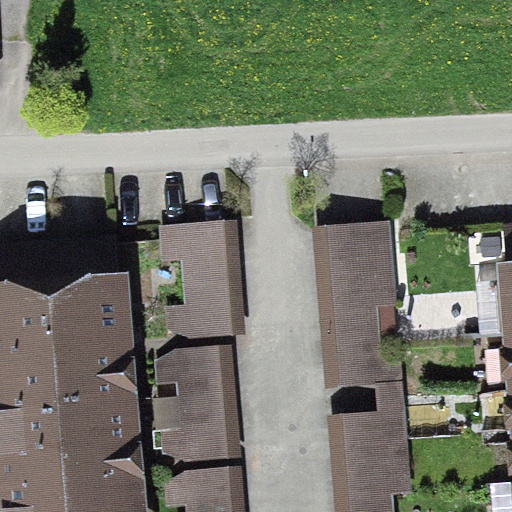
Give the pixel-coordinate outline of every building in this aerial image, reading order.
[(225,226),(163,231),(170,336),(232,332),(225,226)] [(406,511),(384,234),(325,239),(337,376),(376,373),(380,425),(339,429),(345,511),(406,511)] [(0,298),(113,289),(110,244),(0,252),(0,298)] [(0,357),(108,349),(118,348),(113,289),(0,298),(0,357)] [(219,348),(171,352),(180,458),(228,454),(219,348)] [(0,411),(112,403),(108,349),(0,357),(0,411)] [(0,456),(61,452),(81,450),(92,449),(103,455),(117,454),(122,447),(126,447),(122,402),(112,403),(0,411),(0,456)] [(84,486),(81,450),(61,452),(65,511),(131,511),(129,479),(118,469),(101,470),(98,485),(84,486)] [(65,511),(61,452),(0,456),(0,511),(65,511)] [(230,511),(227,469),(185,472),(187,511),(230,511)]
